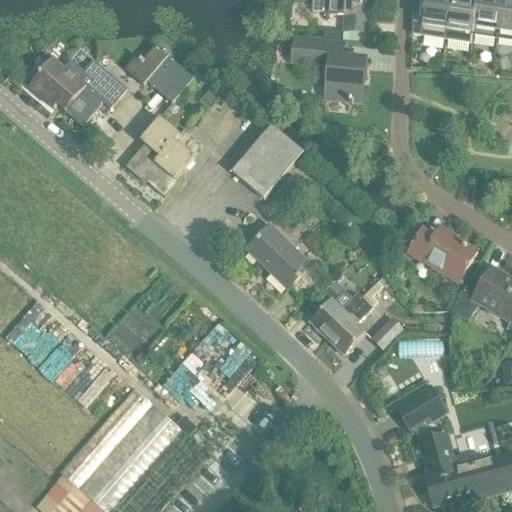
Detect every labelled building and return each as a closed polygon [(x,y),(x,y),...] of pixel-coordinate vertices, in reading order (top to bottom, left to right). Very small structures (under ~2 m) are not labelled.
[(314,0),(314,13),(324,14),(323,15),(345,16),(343,31),(367,33),(369,17),(363,16),(364,0),(314,0)] [(414,11),(412,32),(421,33),(421,37),(444,40),(450,0),(425,0),(423,13),(414,11)] [(461,0),(450,0),(444,40),(469,44),(475,0),(464,0),(461,0)] [(475,0),(469,44),(471,45),(472,37),(495,40),(502,0),(501,0),(475,0)] [(511,2),(502,0),(495,40),(511,43),(511,2)] [(325,30),(324,41),(341,42),(341,32),(325,30)] [(292,53),(291,65),(328,69),(325,101),(361,105),(365,61),(340,58),(342,46),(294,41),(292,53)] [(136,61),(126,73),(144,89),(148,85),(173,106),(194,82),(156,50),(144,64),(141,61),(139,64),(136,61)] [(49,57),(24,86),(55,112),(58,108),(83,129),(103,106),(111,112),(128,92),(94,63),(85,74),(72,64),(65,71),(49,57)] [(215,84),(200,103),(205,107),(221,89),(215,84)] [(221,89),(205,107),(211,111),(225,93),(221,89)] [(277,90),(277,100),(290,101),(291,91),(277,90)] [(145,148),(126,171),(141,183),(180,137),(160,121),(140,144),(145,148)] [(272,129),(232,175),(264,202),(304,155),(272,129)] [(180,137),(141,183),(142,183),(143,182),(165,201),(178,185),(175,183),(194,160),(175,144),(180,137)] [(299,205),(292,215),(301,223),(309,214),(299,205)] [(269,229),(247,252),(288,292),(311,268),(269,229)] [(421,233),(408,256),(457,286),(476,255),(438,232),(434,240),(421,233)] [(456,306),(451,314),(467,324),(477,306),(485,311),(485,310),(509,325),(511,319),(511,281),(492,270),(482,285),(472,279),(456,306)] [(378,285),(363,300),(366,303),(373,310),(378,306),(374,301),(384,291),(378,285)] [(331,288),(307,311),(316,320),(312,324),(328,341),(366,303),(363,300),(363,299),(359,296),(342,312),(335,305),(342,299),(332,289),(331,288)] [(366,303),(328,341),(345,358),(367,337),(358,327),(365,320),(374,311),(373,310),(366,303)] [(451,303),(446,311),(451,314),(456,306),(451,303)] [(392,321),(372,341),(384,352),(403,332),(392,321)] [(511,378),(499,379),(500,390),(511,389),(511,378)] [(123,400),(59,474),(63,478),(81,493),(154,408),(132,389),(123,400)] [(431,390),(397,411),(412,435),(416,434),(423,446),(432,480),(427,481),(435,510),(440,508),(439,506),(480,495),(482,501),(511,494),(510,487),(511,486),(511,456),(475,466),(474,464),(471,465),(472,467),(454,472),(445,438),(434,441),(425,427),(446,415),(431,390)] [(154,408),(81,493),(102,511),(115,511),(183,433),(154,408)] [(63,479),(36,510),(38,511),(81,511),(85,509),(90,503),(63,479)] [(304,501),(296,511),(308,511),(312,507),(304,501)]
